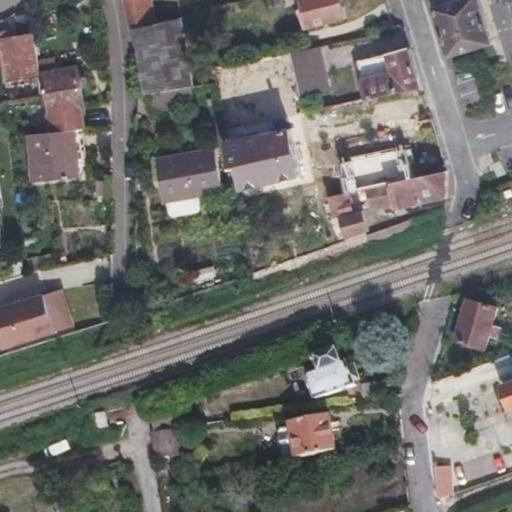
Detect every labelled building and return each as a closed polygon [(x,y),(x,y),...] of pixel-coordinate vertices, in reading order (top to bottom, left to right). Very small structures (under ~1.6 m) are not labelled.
[(152,29),(149,0),(120,0),(125,36),(129,35),(152,29)] [(277,0),(266,0),(264,1),(267,13),(280,10),(277,0)] [(343,25),(336,0),(307,0),(295,3),(296,9),(288,10),(289,17),(298,16),(302,35),(343,25)] [(457,9),(435,15),(450,63),(493,51),(479,3),(457,9)] [(189,91),(174,23),(152,29),(129,35),(143,100),(170,95),(189,91)] [(30,42),(0,46),(0,53),(6,88),(37,82),(30,42)] [(331,113),(330,110),(318,51),(288,57),(301,119),(331,113)] [(356,67),(365,106),(419,95),(406,54),(356,67)] [(77,74),(42,79),(52,138),(70,137),(82,135),(78,113),(83,112),(77,74)] [(143,100),(141,101),(144,116),(173,110),(170,95),(143,100)] [(288,134),(224,147),(229,173),(235,172),(239,193),(298,181),(288,134)] [(52,138),(23,142),(29,189),(75,184),(70,137),(52,138)] [(161,206),(165,205),(197,199),(221,194),(212,152),(153,164),(161,206)] [(443,177),(359,196),(360,202),(365,201),(368,216),(413,206),(414,211),(442,205),(444,198),(443,179),(443,177)] [(336,223),(349,220),(344,198),(327,202),(325,202),(330,224),(336,223)] [(197,199),(165,205),(167,217),(170,221),(198,215),(200,211),(197,199)] [(349,220),(336,223),(343,245),(366,238),(361,218),(349,220)] [(55,341),(50,329),(42,304),(0,318),(0,351),(3,359),(55,341)] [(499,317),(468,309),(457,348),(487,356),(491,345),(499,347),(502,336),(494,333),(499,317)] [(66,324),(50,329),(55,341),(55,343),(70,337),(66,324)] [(355,392),(348,374),(344,375),(339,360),(318,367),(324,382),(309,388),(317,411),(357,397),(355,392)] [(374,385),(355,392),(357,397),(360,406),(379,399),(374,385)] [(190,437),(186,411),(154,421),(158,441),(177,439),(190,437)] [(100,434),(111,431),(107,418),(95,422),(100,434)] [(339,461),(333,426),(295,432),(295,436),(302,468),(339,461)] [(302,468),(295,436),(284,438),(282,443),(287,470),(302,468)] [(180,464),(177,439),(158,441),(152,442),(156,468),(180,464)] [(441,508),(456,503),(453,476),(438,477),(441,508)]
